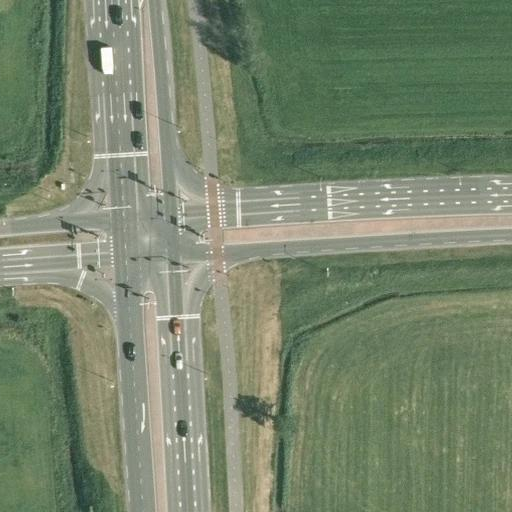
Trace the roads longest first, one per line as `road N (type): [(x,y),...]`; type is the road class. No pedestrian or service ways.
road 1 (primary): [(218,254),(511,236)]
road 2 (primary): [(511,197),(238,209)]
road 3 (primary): [(188,511),(178,317)]
road 4 (primary): [(131,321),(141,511)]
road 5 (primary): [(168,159),(156,0)]
road 6 (primary): [(123,117),(95,190),(64,224)]
